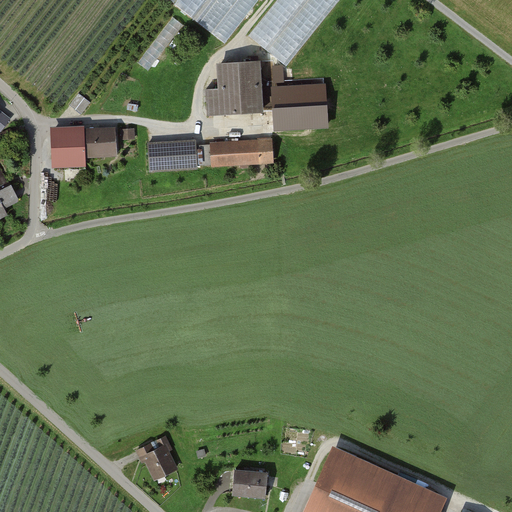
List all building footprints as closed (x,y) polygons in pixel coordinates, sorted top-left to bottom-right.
[(175,0),(174,2),(224,43),(259,0),(175,0)] [(278,0),(248,37),(284,66),(337,0),(278,0)] [(150,69),(184,23),(173,15),(139,60),(150,69)] [(259,112),(256,61),(221,64),(223,88),(206,90),(208,115),(259,112)] [(282,66),(274,67),(275,82),(283,81),(282,66)] [(80,91),(71,103),(83,112),(92,99),(80,91)] [(325,93),(276,96),(277,110),(274,111),(275,129),(327,126),(325,93)] [(11,129),(0,133),(3,139),(13,135),(11,129)] [(53,132),(54,163),(86,162),(86,155),(117,154),(116,129),(53,132)] [(134,130),(122,131),(122,139),(134,139),(134,130)] [(272,141),(211,145),(212,164),(273,161),(272,141)] [(196,144),(149,146),(150,168),(197,165),(196,146),(196,144)] [(211,145),(196,146),(197,165),(212,164),(211,145)] [(0,218),(6,215),(3,208),(18,201),(11,186),(3,190),(1,186),(0,186),(0,218)] [(141,448),(155,482),(180,471),(166,437),(141,448)] [(437,511),(441,504),(332,455),(305,511),(437,511)] [(269,472),(236,469),(234,493),(267,496),(269,472)]
